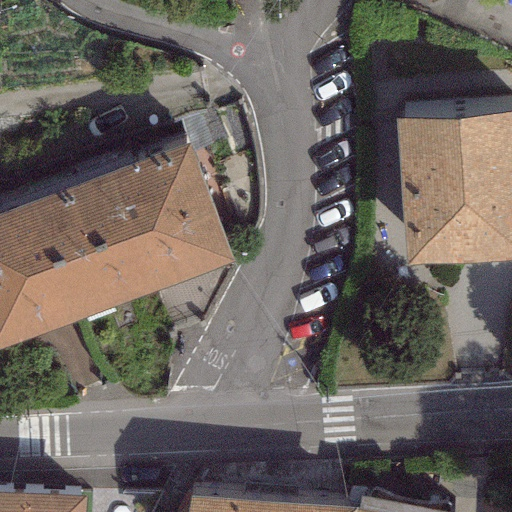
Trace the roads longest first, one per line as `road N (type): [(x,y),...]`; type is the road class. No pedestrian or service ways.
road 1 (residential): [(75,0),(256,55),(273,101),(274,272),(199,435)]
road 2 (unclassified): [(511,408),(199,435)]
road 3 (unclassified): [(199,435),(0,440)]
